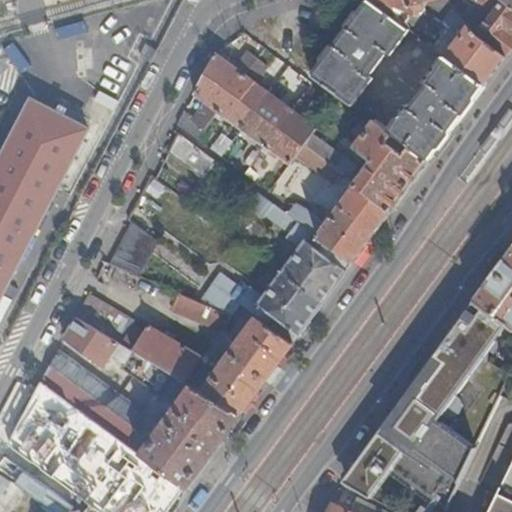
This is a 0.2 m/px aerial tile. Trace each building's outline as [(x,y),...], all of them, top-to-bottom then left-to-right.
[(405,25),(371,0),(369,0),(361,11),(358,11),(349,23),(350,26),(336,44),(333,44),(323,57),(324,60),(315,72),(355,102),(373,77),(369,75),(387,51),(391,54),(410,28),(405,25)] [(371,0),(405,25),(412,15),(426,27),(420,36),(428,42),(441,24),(423,11),(419,1),(420,0),(371,0)] [(508,54),(511,49),(511,3),(507,0),(504,0),(492,16),(475,5),(466,0),(449,0),(450,2),(454,5),(477,31),(508,54)] [(504,0),(479,0),(475,5),(492,16),(504,0)] [(486,85),(508,54),(477,31),(454,5),(451,10),(467,30),(448,57),(486,85)] [(448,57),(428,42),(420,36),(417,40),(431,51),(430,52),(442,61),(427,80),(431,83),(413,107),(409,104),(392,129),(396,132),(406,139),(432,159),(486,85),(448,57)] [(146,58),(154,61),(159,50),(152,46),(146,58)] [(234,65),(217,52),(206,72),(233,93),(247,74),(234,65)] [(239,59),(234,65),(247,74),(259,58),(250,52),(243,62),(239,59)] [(259,58),(247,74),(259,83),(264,78),(260,75),(267,65),(259,58)] [(233,93),(206,72),(195,93),(208,101),(220,110),(233,93)] [(247,74),(233,93),(257,110),(270,92),(259,83),(247,74)] [(270,92),(257,110),(281,127),(294,109),(290,106),(270,92)] [(257,110),(233,93),(220,110),(217,114),(221,117),(224,113),(244,128),(257,110)] [(298,104),(294,109),(307,119),(312,113),(307,109),(314,100),(306,93),(298,104)] [(0,304),(82,146),(92,127),(36,96),(0,164),(0,304)] [(220,110),(208,101),(198,114),(210,124),(217,114),(220,110)] [(290,106),(294,109),(298,104),(293,101),(290,106)] [(294,109),(281,127),(305,145),(313,134),(318,127),(307,119),(294,109)] [(281,127),(257,110),(244,128),(263,142),(260,146),(265,150),(281,127)] [(206,128),(185,112),(178,124),(199,139),(206,128)] [(404,196),(432,159),(406,139),(399,147),(390,141),(396,132),(392,129),(377,118),(357,147),(375,160),(361,179),(357,176),(360,172),(359,168),(336,152),(328,162),(343,173),(357,184),(394,210),(404,196)] [(305,145),(281,127),(265,150),(269,152),(272,148),(292,163),(297,156),(305,145)] [(226,156),(235,138),(221,131),(212,149),(226,156)] [(328,162),(336,152),(313,134),(305,145),(328,162)] [(179,135),(168,151),(204,179),(216,162),(179,135)] [(328,162),(305,145),(297,156),(335,184),(343,173),(328,162)] [(263,180),(266,156),(250,154),(247,178),(263,180)] [(394,210),(357,184),(335,214),(330,212),(324,221),(297,204),(291,214),(355,262),(394,210)] [(291,214),(276,204),(269,215),(293,233),(290,237),(302,247),(284,271),(326,303),(355,262),(291,214)] [(133,222),(111,263),(118,266),(140,276),(159,241),(133,222)] [(511,251),(476,300),(510,325),(511,326),(511,251)] [(140,276),(118,266),(112,278),(136,288),(140,276)] [(326,303),(284,271),(265,297),(250,286),(247,290),(225,273),(216,284),(240,301),(260,316),(296,343),(326,303)] [(240,301),(216,284),(202,302),(231,315),(240,301)] [(137,319),(90,292),(78,316),(123,343),(134,323),(137,319)] [(231,315),(202,302),(183,294),(176,310),(223,330),(233,315),(231,315)] [(476,300),(344,480),(371,497),(392,467),(446,511),(478,445),(439,418),(443,414),(451,417),(458,414),(462,408),(461,398),(458,393),(469,379),(510,325),(476,300)] [(123,343),(78,316),(66,339),(104,366),(111,357),(117,357),(124,361),(132,349),(123,343)] [(243,415),(296,343),(260,316),(222,367),(202,353),(149,324),(146,330),(134,350),(176,375),(187,381),(199,363),(217,375),(204,392),(243,415)] [(146,330),(134,323),(123,343),(132,349),(134,350),(146,330)] [(176,375),(134,350),(124,368),(161,394),(176,375)] [(145,413),(59,351),(45,379),(127,438),(145,413)] [(176,375),(161,394),(179,408),(195,386),(187,381),(176,375)] [(189,486),(243,415),(204,392),(195,386),(179,408),(145,454),(153,460),(189,486)] [(8,511),(21,487),(0,471),(0,511),(8,511)] [(511,511),(511,471),(492,511),(511,511)] [(335,502),(353,511),(361,496),(343,485),(335,502)] [(353,511),(354,511),(375,511),(379,506),(361,496),(353,511)] [(329,511),(353,511),(335,502),(329,511)]
